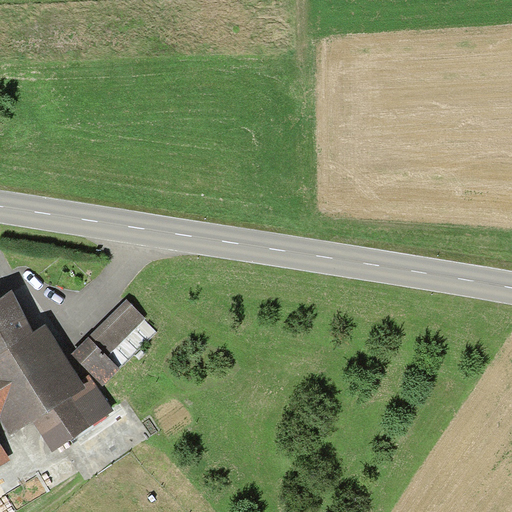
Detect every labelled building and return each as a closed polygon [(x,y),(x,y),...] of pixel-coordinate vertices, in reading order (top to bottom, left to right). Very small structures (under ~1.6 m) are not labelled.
[(34,335),(11,297),(0,303),(0,422),(9,437),(33,423),(84,391),(79,383),(65,360),(46,327),(34,335)] [(126,301),(65,360),(79,383),(90,376),(99,390),(157,333),(126,301)] [(99,390),(90,376),(79,383),(84,391),(33,423),(51,453),(114,414),(99,390)] [(0,467),(10,461),(0,445),(0,467)] [(41,477),(9,495),(17,510),(49,492),(41,477)]
